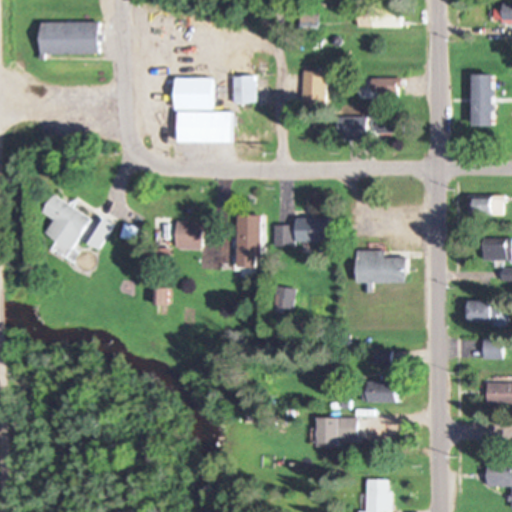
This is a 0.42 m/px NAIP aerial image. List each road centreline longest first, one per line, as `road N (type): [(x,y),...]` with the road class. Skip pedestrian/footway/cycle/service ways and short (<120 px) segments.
road 1 (residential): [(437,511),(435,0)]
road 2 (residential): [(511,169),(172,169),(137,157),(125,133)]
road 3 (residential): [(125,133),(120,0)]
